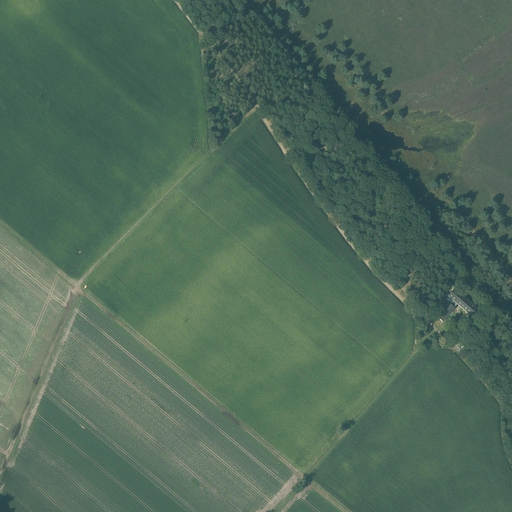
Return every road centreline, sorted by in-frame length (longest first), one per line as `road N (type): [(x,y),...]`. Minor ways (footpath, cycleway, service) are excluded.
road 1 (track): [(173,0),(338,227),(439,332)]
road 2 (track): [(347,511),(75,288)]
